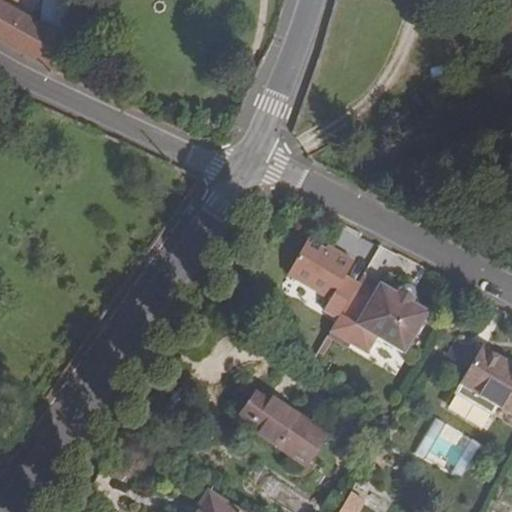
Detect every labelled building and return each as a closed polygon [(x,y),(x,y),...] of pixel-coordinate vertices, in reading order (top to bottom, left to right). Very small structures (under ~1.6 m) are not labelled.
[(0,0),(0,40),(56,71),(69,2),(67,0),(65,0),(45,0),(42,25),(0,0)] [(511,54),(511,0),(482,0),(492,58),(511,54)] [(467,1),(453,1),(452,16),(465,18),(467,1)] [(508,74),(485,76),(488,96),(510,93),(508,74)] [(325,312),(339,320),(360,285),(346,278),(355,263),(337,251),(335,255),(327,250),(309,240),(289,276),(331,301),(325,312)] [(328,247),(327,250),(335,255),(337,251),(328,247)] [(398,294),(365,275),(360,285),(331,334),(368,355),(378,338),(406,353),(430,312),(413,302),(415,298),(401,289),(398,294)] [(447,355),(456,360),(465,344),(458,339),(447,355)] [(473,348),(465,344),(456,360),(462,365),(473,348)] [(472,370),(482,354),(473,348),(462,365),(472,370)] [(499,403),(511,410),(511,365),(485,349),(482,354),(472,370),(464,383),(459,393),(494,413),(499,403)] [(259,394),(245,414),(264,428),(261,433),(294,456),(315,426),(274,397),(271,402),(259,394)] [(240,511),(211,493),(198,511),(240,511)] [(360,511),(366,502),(351,493),(340,511),(360,511)]
